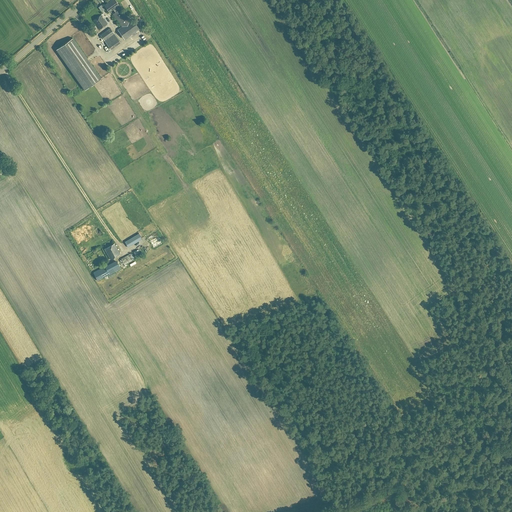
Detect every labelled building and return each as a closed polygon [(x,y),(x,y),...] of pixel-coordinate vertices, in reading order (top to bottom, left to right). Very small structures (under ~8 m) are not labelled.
[(115,0),(111,0),(104,6),(109,12),(113,9),(116,12),(113,14),(122,27),(118,30),(125,39),(139,29),(132,19),(130,21),(120,8),(120,9),(117,6),(119,5),(115,0)] [(100,29),(107,24),(101,15),(93,21),(100,29)] [(120,42),(110,28),(100,35),(111,49),(120,42)] [(101,79),(73,38),(56,50),(84,90),(101,79)] [(125,242),(128,247),(142,239),(139,234),(125,242)] [(160,235),(152,240),(156,247),(164,242),(160,235)] [(110,260),(120,255),(114,244),(105,249),(110,260)] [(121,259),(124,265),(132,261),(129,255),(121,259)] [(93,273),(98,281),(120,269),(116,261),(93,273)]
